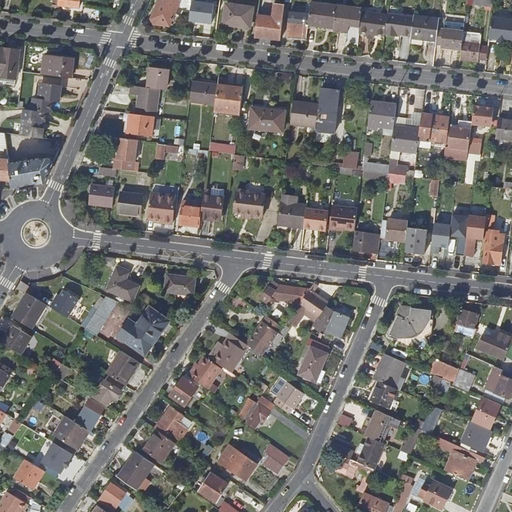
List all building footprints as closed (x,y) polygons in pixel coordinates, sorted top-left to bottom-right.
[(189,20),(192,0),(191,0),(158,0),(151,19),(154,24),(170,26),(175,14),(189,20)] [(209,0),(197,0),(196,13),(208,14),(209,0)] [(311,2),(309,16),(308,26),(334,29),(336,5),(311,2)] [(285,4),(276,3),(276,8),(275,14),(274,17),(258,15),(255,37),(280,40),(285,4)] [(224,23),(250,27),(253,7),(226,4),(224,23)] [(336,5),(334,29),(333,31),(348,32),(349,23),(360,24),(362,12),(362,8),(336,5)] [(385,35),(385,34),(388,15),(362,12),(360,24),(359,32),(385,35)] [(388,13),(388,15),(385,34),(396,35),(397,33),(411,35),(413,17),(388,13)] [(309,16),(290,14),(287,35),(307,37),(308,26),(309,16)] [(414,15),(413,17),(411,35),(411,37),(437,40),(439,18),(414,15)] [(511,20),(492,18),(489,38),(511,41),(511,20)] [(462,49),(464,31),(464,30),(444,28),(441,47),(462,49)] [(462,49),(460,59),(478,61),(479,58),(480,47),(482,33),(464,31),(462,49)] [(0,76),(16,78),(19,50),(0,47),(0,76)] [(488,47),(480,47),(479,58),(486,59),(488,47)] [(74,59),(45,55),(42,74),(71,78),(74,59)] [(146,88),(160,89),(166,90),(168,70),(148,68),(146,88)] [(218,84),(192,81),(190,102),(215,105),(218,85),(218,84)] [(33,110),(46,112),(51,113),(53,101),(56,102),(57,96),(60,96),(61,85),(41,83),(39,98),(34,98),(33,110)] [(240,114),(243,88),(218,85),(215,105),(215,110),(240,114)] [(130,94),(135,95),(138,95),(136,114),(154,116),(156,116),(160,89),(146,88),(136,86),(131,86),(130,94)] [(331,142),(332,134),(334,134),(339,90),(321,88),(319,105),(316,128),(315,140),(331,142)] [(382,101),(372,100),(368,127),(378,128),(378,127),(394,129),(395,120),(396,106),(381,105),(382,101)] [(316,128),(319,105),(293,102),(290,124),(316,128)] [(474,106),(472,124),(491,127),(493,108),(474,106)] [(46,112),(33,110),(24,109),(21,135),(32,136),(43,137),(46,112)] [(249,128),(283,131),(285,110),(268,109),(268,110),(251,109),(249,128)] [(154,116),(136,114),(130,113),(128,133),(152,135),(154,116)] [(420,130),(418,139),(446,142),(449,117),(422,114),(420,130)] [(511,120),(499,119),(496,138),(511,139),(511,120)] [(420,130),(405,128),(406,122),(395,120),(394,129),(391,149),(417,152),(418,139),(420,130)] [(451,127),(448,147),(446,147),(444,158),(467,161),(468,153),(470,142),(471,129),(451,127)] [(113,168),(117,169),(135,171),(139,140),(117,137),(117,142),(113,168)] [(7,143),(8,157),(21,155),(19,142),(7,143)] [(481,143),(470,142),(468,153),(480,155),(481,143)] [(158,144),(157,159),(164,160),(165,152),(166,145),(158,144)] [(178,146),(166,145),(165,152),(178,153),(178,146)] [(345,152),(344,164),(343,168),(358,169),(359,154),(345,152)] [(368,157),(364,156),(363,170),(377,172),(388,173),(389,165),(367,162),(368,157)] [(0,179),(12,181),(10,165),(9,158),(0,157),(0,179)] [(47,158),(10,165),(12,181),(13,189),(15,188),(18,187),(22,185),(26,184),(30,183),(34,183),(38,183),(44,183),(54,161),(47,158)] [(400,175),(406,175),(407,170),(396,169),(397,159),(390,158),(389,165),(388,173),(398,174),(400,175)] [(116,177),(117,169),(113,168),(102,167),(102,175),(116,177)] [(113,208),(115,188),(91,185),(89,205),(113,208)] [(118,212),(141,215),(143,195),(121,193),(118,212)] [(175,196),(151,193),(148,218),(154,219),(154,221),(163,222),(163,224),(172,225),(175,196)] [(242,218),(262,221),(265,199),(249,197),(249,195),(237,194),(234,215),(242,216),(242,218)] [(204,195),(203,201),(201,219),(209,219),(209,217),(221,218),(223,198),(204,195)] [(282,197),(281,205),(278,224),(278,227),(304,230),(304,228),(305,220),(306,210),(306,208),(296,207),(297,201),(295,199),(282,197)] [(203,201),(184,198),(181,223),(200,225),(201,219),(203,201)] [(358,209),(332,205),(329,229),(339,230),(339,228),(355,230),(358,209)] [(304,230),(304,231),(312,232),(312,230),(326,231),(328,213),(306,210),(305,220),(304,228),(304,230)] [(453,215),(451,225),(450,236),(458,237),(460,237),(459,241),(458,240),(456,255),(465,256),(467,237),(469,217),(453,215)] [(467,237),(484,239),(485,234),(486,224),(487,218),(470,216),(469,217),(467,237)] [(408,227),(408,222),(389,219),(388,223),(386,239),(406,241),(408,227)] [(363,233),(356,232),(353,249),(378,252),(380,238),(386,239),(388,223),(382,222),(381,232),(363,229),(363,233)] [(450,236),(451,225),(434,223),(431,253),(438,254),(439,246),(449,247),(450,236)] [(427,229),(408,227),(406,241),(407,241),(406,252),(424,254),(427,229)] [(504,235),(492,233),(491,234),(485,234),(484,239),(483,250),(485,250),(484,262),(500,265),(504,235)] [(507,267),(499,266),(498,275),(506,276),(507,267)] [(128,273),(117,268),(107,288),(131,300),(139,286),(125,279),(128,273)] [(167,290),(191,294),(194,275),(170,272),(167,290)] [(28,285),(22,281),(17,288),(24,292),(25,291),(28,285)] [(310,289),(280,285),(276,291),(268,286),(260,298),(267,303),(268,301),(279,302),(280,302),(280,301),(280,299),(283,299),(296,308),(306,295),(310,289)] [(325,300),(313,292),(315,288),(313,286),(310,290),(289,320),(296,325),(306,311),(310,314),(311,312),(315,315),(325,300)] [(79,299),(63,290),(56,301),(54,300),(50,306),(68,318),(79,299)] [(32,328),(47,305),(27,293),(13,316),(32,328)] [(97,335),(118,302),(106,296),(85,328),(97,335)] [(171,318),(151,304),(137,322),(130,317),(119,333),(145,351),(155,337),(157,338),(171,318)] [(400,308),(393,328),(395,328),(403,308),(427,311),(427,309),(404,306),(400,308)] [(437,310),(427,309),(427,311),(403,308),(395,328),(393,328),(389,335),(411,344),(434,333),(437,310)] [(479,314),(463,309),(459,322),(456,330),(475,335),(478,328),(476,327),(479,314)] [(331,314),(323,311),(313,325),(340,336),(348,318),(333,311),(331,314)] [(267,317),(247,345),(250,347),(263,356),(282,328),(267,317)] [(13,325),(1,342),(21,354),(32,337),(13,325)] [(494,341),(492,340),(490,342),(483,339),(480,347),(494,354),(506,335),(498,332),(494,341)] [(222,346),(213,359),(232,373),(250,347),(247,345),(231,334),(222,346)] [(310,349),(326,356),(328,350),(307,341),(294,375),(299,377),(310,349)] [(218,343),(208,356),(213,359),(222,346),(218,343)] [(120,349),(105,373),(109,375),(110,375),(125,384),(140,361),(120,349)] [(315,384),(315,383),(321,370),(326,356),(310,349),(299,377),(315,384)] [(478,352),(476,356),(488,362),(491,358),(478,352)] [(396,387),(406,363),(386,354),(376,378),(379,380),(396,387)] [(188,376),(208,389),(222,369),(204,357),(195,370),(193,368),(188,376)] [(461,368),(436,357),(430,372),(444,378),(455,383),(461,368)] [(0,408),(6,412),(9,408),(5,406),(9,398),(0,392),(0,391),(10,376),(9,375),(12,370),(0,362),(0,408)] [(503,370),(500,369),(494,367),(485,388),(509,399),(511,391),(511,379),(502,375),(503,370)] [(326,372),(321,370),(315,383),(321,385),(326,372)] [(117,398),(125,385),(125,384),(110,375),(109,375),(98,391),(97,390),(93,396),(108,405),(114,396),(117,398)] [(439,380),(433,377),(430,383),(436,386),(439,380)] [(199,389),(185,379),(172,396),(186,407),(199,389)] [(391,408),(400,389),(396,387),(379,380),(371,399),(391,408)] [(278,397),(274,403),(288,412),(292,407),(294,408),(305,393),(287,381),(277,396),(278,397)] [(93,427),(105,406),(91,397),(77,421),(90,429),(91,430),(93,427)] [(256,401),(250,397),(239,413),(245,417),(256,401)] [(275,405),(266,398),(261,405),(260,404),(248,422),(256,427),(262,419),(265,421),(271,412),(270,411),(275,405)] [(492,425),(500,404),(486,398),(477,418),(474,417),(472,422),(490,430),(492,425)] [(170,407),(155,428),(158,430),(172,440),(182,425),(179,422),(183,416),(170,407)] [(400,420),(376,409),(372,417),(368,415),(363,428),(369,431),(370,429),(385,435),(390,425),(397,428),(400,420)] [(437,412),(430,409),(422,429),(433,434),(437,424),(433,422),(437,412)] [(104,416),(101,414),(93,427),(97,429),(104,416)] [(78,449),(90,429),(77,422),(68,416),(56,435),(78,449)] [(9,429),(15,433),(23,422),(16,418),(9,429)] [(490,430),(472,422),(471,422),(462,443),(479,450),(482,443),(485,445),(491,431),(490,430)] [(413,450),(422,429),(415,426),(404,451),(411,454),(413,450)] [(385,435),(370,429),(369,431),(367,435),(370,436),(383,442),(385,435)] [(162,463),(176,443),(172,440),(158,430),(144,451),(162,463)] [(21,440),(14,435),(7,446),(13,451),(21,440)] [(362,454),(359,462),(375,469),(376,469),(386,443),(383,442),(370,436),(366,444),(362,443),(358,452),(362,454)] [(438,437),(434,443),(442,446),(442,447),(453,452),(456,445),(438,437)] [(53,441),(43,462),(65,472),(75,452),(53,441)] [(354,453),(329,442),(326,448),(342,455),(351,459),(354,453)] [(476,461),(479,455),(456,445),(453,452),(445,470),(468,480),(476,461)] [(241,451),(237,448),(236,449),(232,446),(221,462),(247,480),(258,464),(240,452),(241,451)] [(267,449),(261,458),(265,460),(279,470),(284,462),(267,449)] [(136,489),(154,464),(137,452),(118,477),(136,489)] [(350,466),(372,475),(375,469),(359,462),(351,459),(342,455),(335,470),(346,475),(350,466)] [(485,458),(479,455),(476,461),(483,464),(485,458)] [(34,488),(45,470),(26,459),(15,477),(34,488)] [(275,478),(280,471),(279,470),(265,460),(260,467),(275,478)] [(224,500),(228,494),(225,492),(229,485),(212,473),(200,491),(217,502),(221,497),(224,500)] [(425,501),(442,509),(451,490),(434,481),(432,485),(427,483),(421,497),(425,499),(425,501)] [(101,493),(103,495),(112,483),(109,482),(101,493)] [(103,495),(99,501),(114,511),(118,506),(123,509),(131,498),(126,494),(127,491),(118,485),(117,487),(112,483),(103,495)] [(400,502),(393,511),(396,511),(400,511),(412,485),(409,483),(400,502)] [(0,504),(0,511),(20,511),(22,509),(25,511),(29,504),(8,491),(0,504)] [(386,511),(390,504),(364,493),(356,511),(358,511),(386,511)] [(109,511),(110,511),(97,501),(95,504),(98,506),(93,511),(109,511)]
